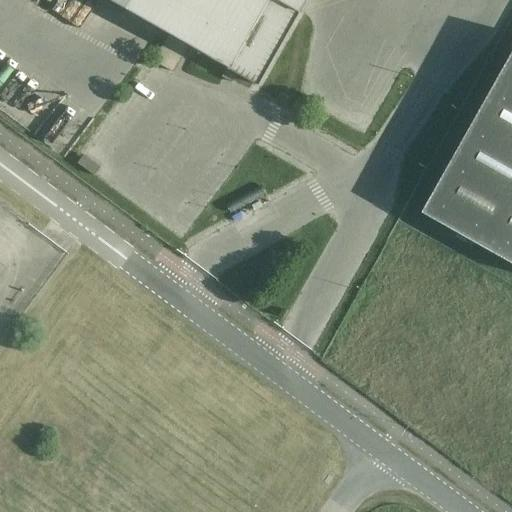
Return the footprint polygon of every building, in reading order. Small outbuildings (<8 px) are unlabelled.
[(104,0),(225,68),(220,77),(229,82),(235,73),(254,84),(301,0),(104,0)] [(511,60),(427,213),(511,260),(511,60)] [(364,121),(376,98),(365,93),(353,116),(364,121)] [(82,155),(76,163),(92,175),(99,167),(82,155)] [(266,187),(226,204),(236,227),(276,210),(266,187)]
